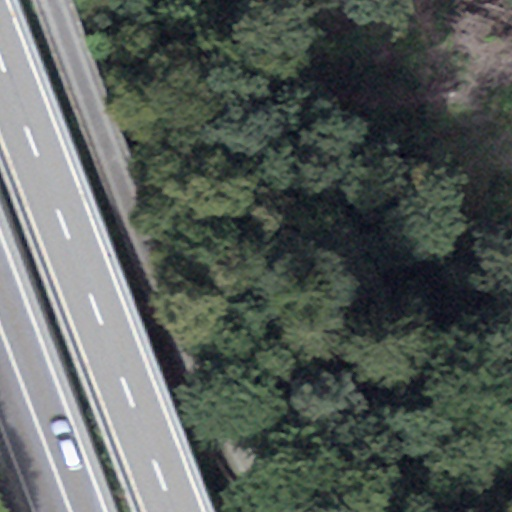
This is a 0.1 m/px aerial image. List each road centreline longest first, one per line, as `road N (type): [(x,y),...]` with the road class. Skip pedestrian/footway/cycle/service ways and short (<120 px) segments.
road 1 (track): [(69,0),(165,282),(278,511)]
road 2 (primary): [(0,59),(172,511)]
road 3 (trunk): [(70,511),(0,326)]
